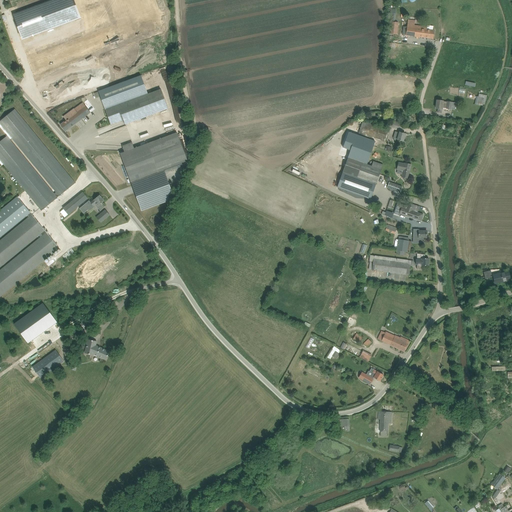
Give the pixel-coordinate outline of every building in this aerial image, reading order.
[(47,0),(12,13),(22,40),(79,18),(72,0),(47,0)] [(110,0),(122,38),(163,26),(155,0),(110,0)] [(433,39),(433,38),(434,30),(427,29),(427,27),(414,25),(415,21),(408,20),(407,27),(403,26),(402,35),(421,37),(433,39)] [(389,34),(397,35),(398,23),(388,21),(387,29),(390,30),(389,34)] [(42,76),(51,100),(109,79),(100,55),(42,76)] [(98,91),(111,125),(124,120),(125,125),(179,105),(165,67),(98,91)] [(484,106),(487,96),(478,93),(475,103),(484,106)] [(444,101),(437,100),(436,108),(438,109),(438,112),(442,113),(442,109),(443,109),(446,109),(451,110),(452,102),(447,101),(447,102),(444,101)] [(66,131),(90,113),(82,102),(74,109),(74,108),(63,116),(66,120),(60,125),(66,131)] [(59,196),(76,183),(15,109),(0,121),(0,127),(7,136),(0,141),(0,164),(2,166),(4,164),(42,211),(58,198),(57,197),(59,196)] [(393,122),(393,124),(400,126),(402,121),(394,118),(391,117),(390,120),(393,122)] [(389,130),(362,122),(359,133),(381,140),(386,142),(389,130)] [(399,133),(395,131),(393,138),(404,141),(406,134),(399,132),(399,133)] [(350,150),(348,158),(337,187),(371,199),(383,165),(373,161),(372,166),(367,164),(375,141),(348,132),(343,148),(350,150)] [(177,133),(121,153),(131,182),(187,161),(177,133)] [(339,167),(344,153),(339,151),(334,165),(339,167)] [(403,171),(402,177),(408,179),(409,172),(410,172),(411,165),(405,163),(404,164),(399,162),(397,170),(403,171)] [(387,188),(396,191),(400,193),(402,187),(389,182),(387,188)] [(63,208),(68,214),(88,198),(83,192),(63,208)] [(94,200),(88,205),(87,203),(77,210),(81,215),(86,211),(87,213),(92,209),(91,208),(97,203),(99,206),(98,206),(101,209),(105,206),(103,202),(104,201),(100,195),(94,200)] [(0,237),(28,215),(30,213),(17,197),(0,210),(0,237)] [(413,207),(408,206),(397,203),(394,214),(399,215),(400,214),(421,221),(423,215),(412,211),(413,207)] [(0,267),(41,234),(45,231),(32,215),(30,213),(28,215),(29,217),(0,240),(0,267)] [(95,218),(99,223),(104,219),(100,214),(95,218)] [(395,234),(397,228),(388,225),(385,231),(395,234)] [(0,270),(0,297),(59,249),(46,232),(45,231),(41,234),(42,236),(0,270)] [(412,241),(408,241),(398,239),(397,251),(410,253),(412,241)] [(389,272),(391,258),(371,255),(371,256),(369,256),(369,261),(370,261),(373,262),(372,270),(389,272)] [(416,260),(416,264),(417,264),(417,269),(423,269),(423,266),(429,266),(429,258),(423,258),(423,257),(417,257),(417,260),(416,260)] [(410,265),(411,261),(391,258),(389,272),(406,275),(406,274),(409,274),(410,266),(410,265)] [(493,278),(491,271),(484,272),(485,279),(493,278)] [(510,280),(510,277),(509,272),(493,275),(495,283),(495,282),(499,281),(499,282),(510,280)] [(15,323),(28,343),(57,322),(43,303),(15,323)] [(88,325),(90,323),(88,319),(85,321),(83,322),(81,324),(83,328),(86,326),(88,325)] [(382,341),(404,351),(409,341),(401,337),(400,338),(386,332),(384,336),(382,341)] [(361,343),(363,337),(356,334),(353,339),(361,343)] [(106,360),(110,351),(96,345),(97,341),(87,339),(84,353),(94,355),(106,360)] [(32,367),(41,378),(64,361),(56,350),(32,367)] [(369,361),(372,355),(363,350),(360,356),(369,361)] [(384,375),(377,371),(374,369),(374,370),(371,368),(369,372),(372,373),(371,376),(374,377),(380,381),(384,375)] [(359,377),(370,384),(373,379),(365,374),(362,379),(359,378),(359,377)] [(381,436),(386,436),(387,432),(388,432),(389,424),(391,424),(392,412),(379,411),(378,419),(381,420),(380,432),(381,432),(381,436)] [(340,427),(344,426),(344,429),(347,429),(347,431),(350,431),(349,426),(350,426),(349,419),(342,419),(339,419),(340,427)] [(500,474),(493,482),(499,487),(505,478),(500,474)] [(430,510),(435,507),(429,500),(425,504),(430,510)]
